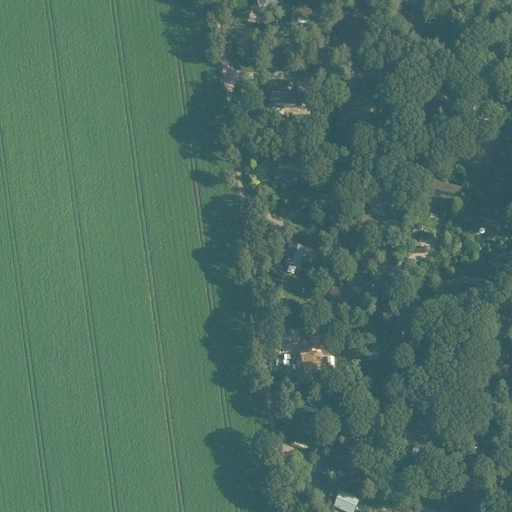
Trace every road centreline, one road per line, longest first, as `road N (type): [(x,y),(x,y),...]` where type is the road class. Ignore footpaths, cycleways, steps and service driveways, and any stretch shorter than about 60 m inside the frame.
road 1 (residential): [(242,206),(511,329)]
road 2 (residential): [(275,448),(242,206)]
road 3 (residential): [(225,83),(449,76)]
road 4 (residential): [(275,448),(415,511)]
road 5 (residential): [(242,206),(225,83)]
